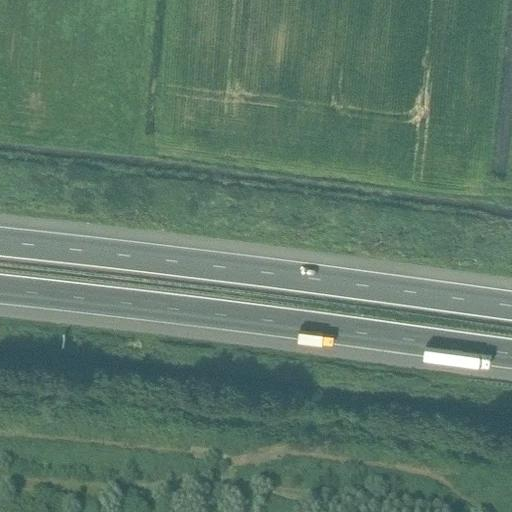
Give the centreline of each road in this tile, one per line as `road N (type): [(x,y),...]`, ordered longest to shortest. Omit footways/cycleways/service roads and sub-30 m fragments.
road 1 (motorway): [(511,307),(0,243)]
road 2 (motorway): [(0,291),(511,355)]
